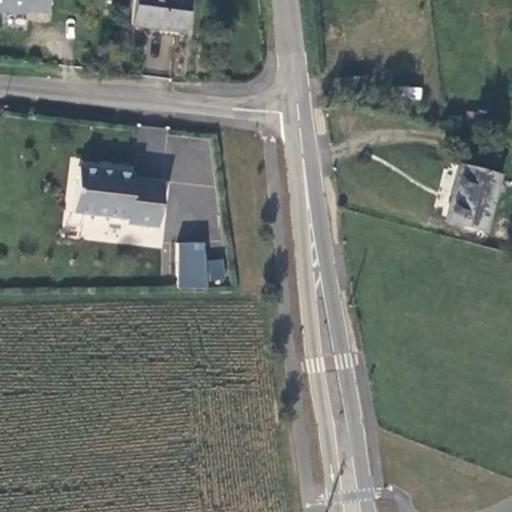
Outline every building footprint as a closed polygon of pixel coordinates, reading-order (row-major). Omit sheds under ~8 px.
[(46,0),(0,0),(0,8),(25,11),(25,8),(46,11),(46,0)] [(184,0),(132,0),(130,25),(181,32),(184,0)] [(337,96),(363,93),(361,79),(335,83),(337,96)] [(481,236),(497,175),(459,165),(443,226),(481,236)] [(78,168),(72,215),(127,221),(126,226),(157,230),(163,183),(133,180),(134,175),(113,173),(113,177),(98,176),(99,171),(78,168)] [(176,288),(205,288),(205,241),(175,241),(176,288)]
